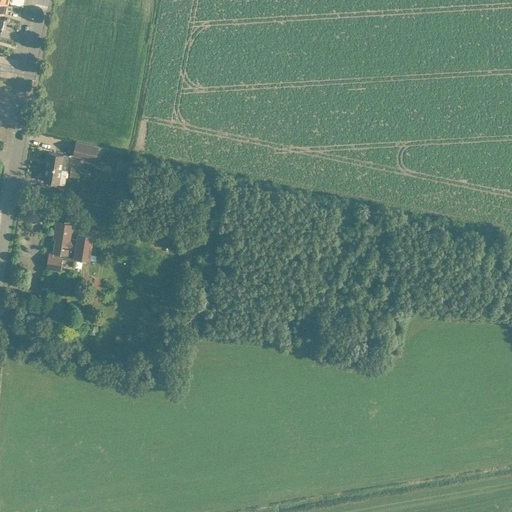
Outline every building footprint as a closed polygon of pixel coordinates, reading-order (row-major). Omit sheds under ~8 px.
[(93,159),(96,146),(75,141),(72,154),(93,159)] [(69,155),(48,152),(46,167),(66,171),(69,155)] [(64,184),(66,171),(46,167),(43,181),(64,184)] [(78,197),(96,202),(99,191),(81,186),(78,197)] [(99,206),(86,202),(83,215),(96,219),(99,206)] [(48,255),(46,268),(53,269),(59,270),(61,259),(67,260),(75,261),(75,258),(81,259),(89,260),(91,260),(95,236),(93,236),(85,235),(78,234),(77,240),(71,239),(73,225),(56,222),(54,235),(55,235),(53,252),(53,256),(48,255)] [(179,227),(156,222),(153,232),(177,238),(179,227)]
